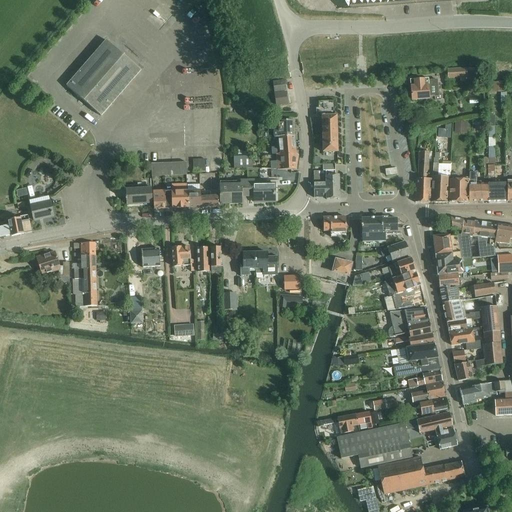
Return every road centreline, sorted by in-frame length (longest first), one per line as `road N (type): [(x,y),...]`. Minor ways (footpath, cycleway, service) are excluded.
road 1 (residential): [(511,504),(484,482),(466,449),(411,210)]
road 2 (tertiary): [(0,246),(118,223),(293,208)]
road 3 (track): [(0,469),(61,442),(142,447),(215,473),(233,511)]
road 4 (residential): [(401,208),(391,99),(354,91),(351,209)]
road 5 (unknown): [(87,228),(88,161),(173,29)]
road 6 (tertiary): [(511,23),(311,26),(295,35)]
road 7 (tertiary): [(295,35),(308,153),(293,208)]
